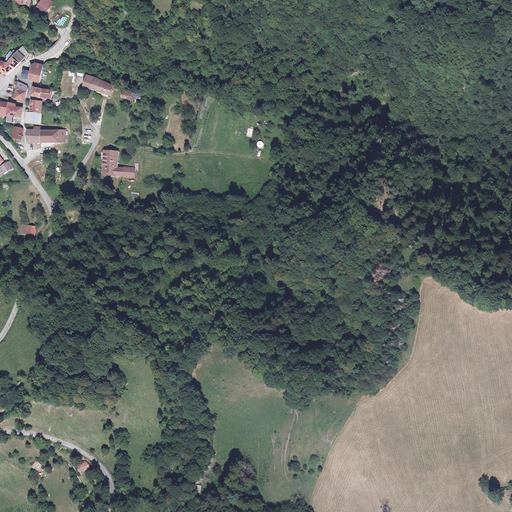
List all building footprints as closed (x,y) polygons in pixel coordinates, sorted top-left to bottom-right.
[(31,0),(17,0),(31,9),(33,5),(30,3),(31,0)] [(56,2),(52,0),(45,0),(39,8),(43,10),(41,14),(43,15),(46,17),(56,2)] [(13,45),(11,48),(10,50),(15,52),(14,55),(19,57),(19,54),(21,52),(21,48),(13,45)] [(0,70),(3,71),(7,58),(10,52),(10,50),(11,48),(7,46),(6,46),(4,50),(7,52),(6,53),(5,53),(2,58),(1,56),(0,55),(0,70)] [(7,58),(3,71),(7,73),(15,69),(18,61),(19,57),(14,55),(15,52),(10,50),(10,52),(7,58)] [(41,65),(34,63),(30,67),(31,68),(30,73),(29,72),(24,71),(22,78),(30,79),(30,80),(40,81),(40,75),(40,72),(41,65)] [(84,89),(91,91),(96,83),(97,80),(91,78),(90,78),(84,89)] [(113,89),(96,83),(91,91),(110,98),(113,89)] [(26,88),(17,84),(16,89),(14,101),(24,103),(26,96),(26,88)] [(39,90),(32,89),(31,96),(35,98),(40,98),(41,90),(39,90)] [(133,95),(123,93),(122,100),(132,101),(132,100),(133,95)] [(31,114),(42,114),(43,104),(43,102),(32,101),(31,114)] [(5,115),(6,116),(7,110),(8,110),(9,105),(5,104),(0,103),(0,117),(1,117),(1,115),(5,115)] [(13,117),(13,109),(14,106),(9,105),(8,110),(7,110),(6,116),(7,116),(6,122),(12,124),(13,117)] [(13,109),(13,117),(21,118),(21,110),(13,109)] [(42,125),(42,114),(31,114),(30,124),(42,125)] [(246,127),(245,137),(252,138),(254,129),(246,127)] [(48,144),(49,132),(39,132),(40,128),(35,128),(35,132),(32,132),(31,144),(48,144)] [(21,132),(13,132),(12,140),(20,141),(21,132)] [(49,132),(48,144),(64,145),(64,133),(49,132)] [(118,155),(105,154),(104,172),(106,173),(106,175),(108,175),(108,178),(116,178),(117,171),(118,155)] [(13,169),(9,163),(0,169),(0,170),(3,175),(13,169)] [(134,172),(124,171),(124,178),(124,180),(134,180),(134,172)] [(38,461),(33,465),(38,471),(43,467),(38,461)] [(86,467),(83,461),(75,466),(79,471),(86,467)]
